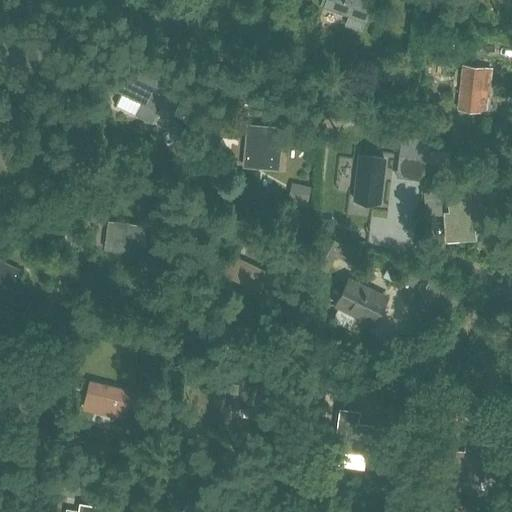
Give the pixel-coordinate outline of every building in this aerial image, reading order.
[(326,0),(323,0),(322,6),(326,7),(367,22),(374,0),(328,0),(328,1),(326,0)] [(5,31),(0,42),(0,56),(5,59),(4,60),(7,62),(8,60),(13,63),(16,56),(35,65),(43,50),(5,31)] [(434,32),(432,44),(453,47),(454,35),(434,32)] [(136,61),(141,50),(131,46),(126,56),(136,61)] [(180,67),(184,59),(176,55),(172,64),(180,67)] [(465,66),(460,109),(479,111),(482,90),(488,91),(491,69),(465,66)] [(121,68),(112,87),(144,102),(138,115),(151,121),(157,109),(166,90),(171,80),(160,75),(157,83),(131,71),(130,73),(121,68)] [(42,106),(36,117),(54,126),(60,116),(42,106)] [(43,125),(34,143),(44,147),(52,130),(43,125)] [(248,126),(245,159),(259,160),(258,167),(278,169),(282,129),(262,127),(248,126)] [(401,139),(400,154),(427,157),(428,142),(401,139)] [(0,165),(1,166),(0,167),(0,171),(16,179),(26,159),(4,148),(4,146),(0,144),(0,165)] [(360,155),(354,200),(379,203),(384,158),(360,155)] [(450,214),(445,214),(447,241),(466,239),(464,214),(479,213),(477,187),(449,189),(450,214)] [(154,191),(153,202),(175,203),(176,193),(154,191)] [(113,222),(109,250),(143,255),(147,226),(113,222)] [(328,234),(314,262),(326,269),(333,255),(353,264),(354,263),(360,250),(332,236),(328,234)] [(232,256),(223,274),(259,291),(264,281),(274,286),(280,274),(269,269),(267,273),(232,256)] [(0,287),(5,290),(6,287),(10,289),(11,288),(19,269),(0,259),(0,287)] [(429,281),(419,301),(451,317),(461,297),(429,281)] [(352,283),(333,320),(350,328),(357,313),(371,321),(383,298),(352,283)] [(289,360),(288,373),(296,374),(298,361),(289,360)] [(231,364),(227,403),(251,406),(254,384),(258,384),(259,366),(231,364)] [(89,382),(83,407),(122,417),(126,403),(134,405),(137,394),(89,382)] [(338,409),(334,450),(366,455),(365,459),(369,460),(370,452),(369,452),(371,426),(351,423),(353,411),(346,410),(338,409)] [(451,450),(448,480),(480,483),(480,487),(483,488),(484,480),(483,480),(486,441),(473,440),(472,452),(451,450)] [(347,462),(347,478),(374,479),(374,462),(347,462)] [(108,472),(108,484),(120,485),(121,472),(108,472)]
